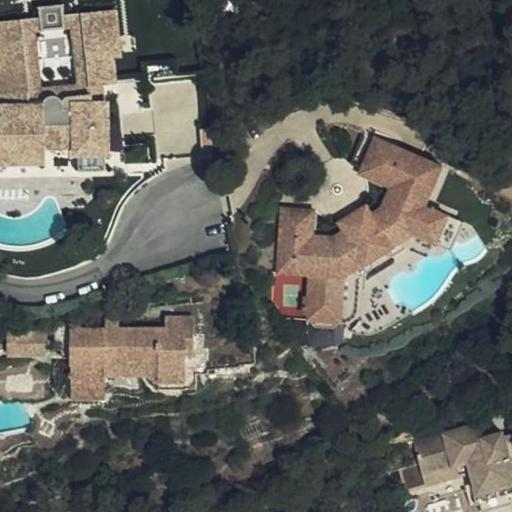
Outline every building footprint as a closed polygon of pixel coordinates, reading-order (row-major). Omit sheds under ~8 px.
[(119,0),(124,42),(147,39),(144,6),(143,0),(119,0)] [(201,116),(199,86),(169,87),(172,118),(201,116)] [(437,242),(449,213),(427,202),(442,164),(375,135),(361,171),(391,185),(383,205),(372,212),(367,204),(339,220),(344,230),(336,236),(336,234),(314,232),(315,208),(283,205),(279,271),(310,273),(309,296),(344,298),(345,283),(346,274),(364,262),(366,264),(394,247),(394,245),(415,233),(437,242)] [(0,183),(1,183),(2,196),(25,193),(25,190),(64,186),(64,181),(84,180),(79,137),(62,139),(63,143),(16,149),(14,143),(0,144),(0,183)] [(465,220),(449,213),(437,242),(454,249),(465,220)] [(359,284),(345,283),(344,298),(343,321),(355,316),(357,312),(359,284)] [(344,298),(309,296),(305,296),(304,312),(308,312),(308,318),(343,321),(344,298)] [(76,336),(94,406),(101,407),(102,386),(103,372),(154,373),(153,386),(153,400),(179,400),(179,398),(190,398),(190,384),(200,385),(201,366),(186,365),(188,327),(158,325),(157,339),(111,337),(111,329),(97,329),(96,337),(76,336)] [(60,359),(61,335),(47,335),(47,342),(46,359),(60,359)] [(68,405),(94,406),(76,336),(61,335),(60,359),(70,360),(68,404),(68,405)] [(46,359),(47,342),(7,340),(7,356),(46,359)] [(49,403),(68,404),(70,360),(60,359),(59,370),(50,369),(49,403)] [(103,372),(102,386),(153,386),(154,373),(103,372)] [(484,511),(511,503),(511,459),(511,432),(504,435),(502,429),(484,434),(480,421),(387,449),(393,471),(402,468),(412,505),(432,500),(439,500),(440,504),(475,494),(478,506),(482,506),(483,511),(484,511)]
